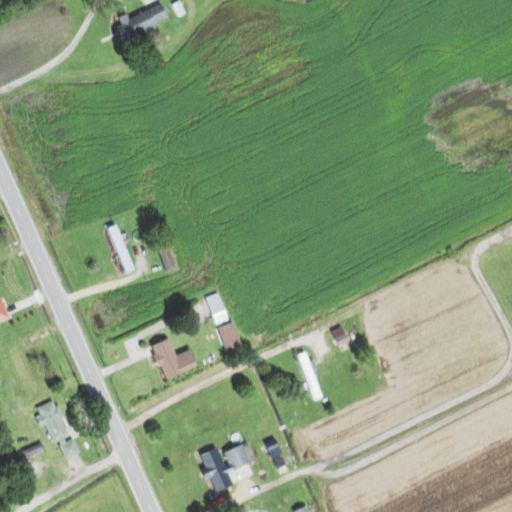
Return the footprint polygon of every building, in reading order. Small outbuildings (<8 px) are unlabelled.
[(166,21),(158,4),(116,24),(124,41),(166,21)] [(166,273),(173,269),(164,249),(156,252),(166,273)] [(238,347),(217,294),(203,299),(224,352),(238,347)] [(330,332),(337,348),(347,344),(340,328),(330,332)] [(161,381),(194,368),(187,350),(172,356),(165,339),(148,346),(161,381)] [(306,362),(304,354),(295,357),(309,396),(319,393),(308,361),(306,362)] [(37,407),(58,462),(75,455),(53,401),(37,407)] [(221,454),(229,472),(247,464),(239,446),(221,454)] [(229,488),(215,449),(199,455),(213,494),(229,488)]
